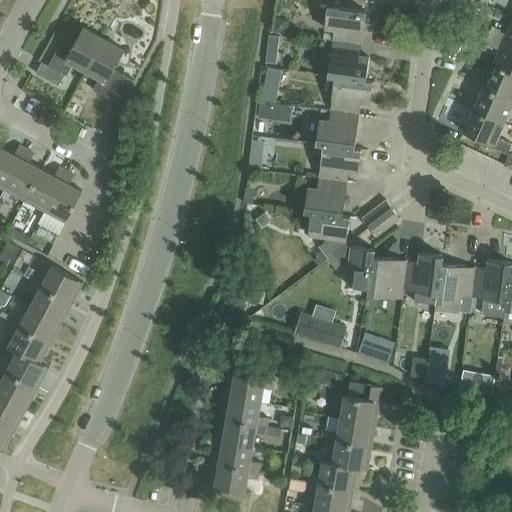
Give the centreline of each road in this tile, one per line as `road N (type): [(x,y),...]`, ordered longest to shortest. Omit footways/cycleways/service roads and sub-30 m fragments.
road 1 (unclassified): [(69,490),(154,269),(215,0)]
road 2 (residential): [(511,211),(430,172),(412,155),(429,0)]
road 3 (residential): [(58,259),(106,172),(0,111)]
